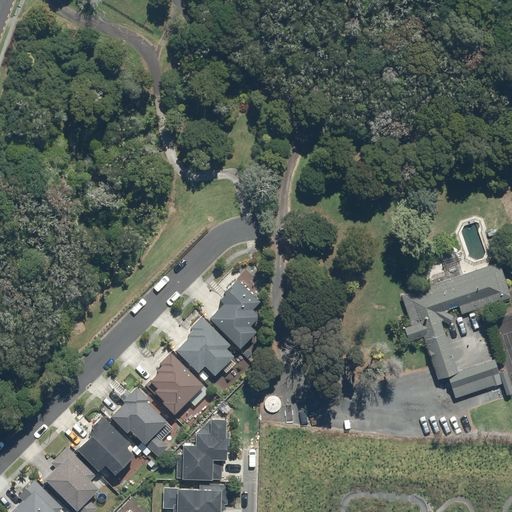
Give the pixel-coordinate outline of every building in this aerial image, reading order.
[(441,321),(442,319),(448,323),(452,315),(446,311),(447,309),(458,305),(461,313),(511,298),(499,262),(401,293),(411,323),(404,326),(408,340),(423,335),(436,377),(447,374),(454,397),(502,382),(494,358),(456,370),(441,321)] [(225,294),(219,299),(223,303),(209,317),(239,349),(257,331),(250,325),(259,316),(252,308),(260,301),(238,277),(223,291),(225,294)] [(189,328),(191,329),(186,333),(189,336),(176,349),(197,371),(204,365),(214,375),(233,356),(226,348),(230,344),(202,315),(189,328)] [(203,384),(170,351),(159,362),(161,364),(155,370),(157,372),(145,385),(174,414),(203,384)] [(155,432),(167,421),(147,400),(149,398),(136,385),(123,398),(125,401),(110,415),(126,432),(130,428),(157,456),(168,445),(155,432)] [(239,396),(232,389),(223,398),(230,405),(239,396)] [(90,435),(77,448),(98,470),(105,463),(115,473),(133,455),(126,447),(130,443),(102,415),(91,426),(93,428),(88,433),(90,435)] [(182,454),(178,454),(177,477),(182,477),(182,478),(212,479),(212,459),(226,459),(226,451),(228,451),(229,437),(225,436),(226,418),(210,418),(195,432),(195,444),(183,444),(182,454)] [(56,467),(43,480),(60,497),(62,495),(77,510),(99,488),(91,480),(96,474),(67,446),(51,462),(56,467)] [(156,463),(148,455),(141,463),(149,470),(156,463)] [(23,500),(11,511),(58,511),(63,507),(34,479),(18,495),(23,500)] [(214,511),(215,511),(220,511),(220,510),(224,510),(224,503),(227,503),(228,484),(199,484),(199,489),(177,488),(176,502),(173,502),(173,511),(214,511)]
